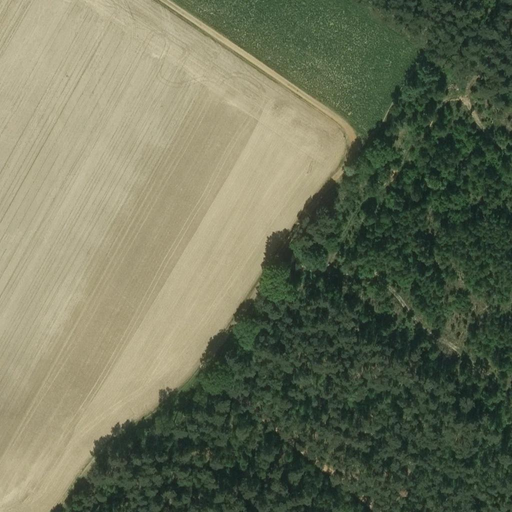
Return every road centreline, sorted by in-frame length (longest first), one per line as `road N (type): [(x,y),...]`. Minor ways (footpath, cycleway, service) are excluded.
road 1 (track): [(360,146),(216,358),(216,378),(106,447),(67,511)]
road 2 (track): [(160,0),(341,121),(360,146)]
road 3 (track): [(381,511),(216,378)]
